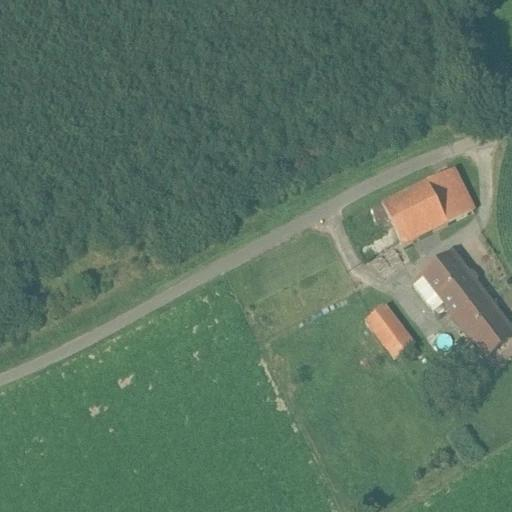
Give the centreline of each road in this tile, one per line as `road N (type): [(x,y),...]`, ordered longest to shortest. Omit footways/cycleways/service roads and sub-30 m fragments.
road 1 (track): [(511,137),(437,162),(0,383)]
road 2 (track): [(325,217),(356,275),(377,279),(483,220),(483,146)]
